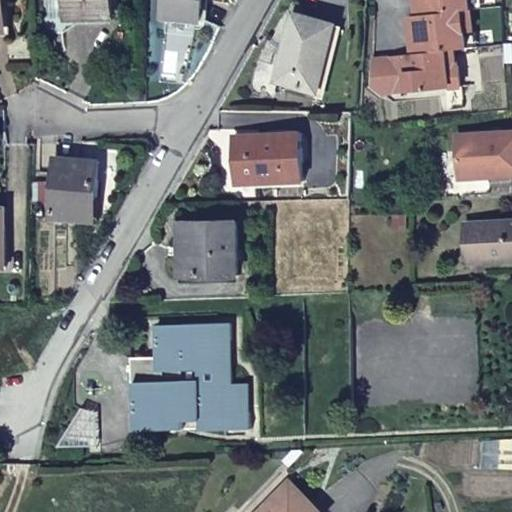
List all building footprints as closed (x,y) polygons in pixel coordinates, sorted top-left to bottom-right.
[(113,16),(112,0),(65,0),(66,17),(113,16)] [(200,20),(202,0),(164,0),(163,16),(200,20)] [(415,0),(417,16),(473,10),(471,0),(415,0)] [(471,0),(473,10),(480,9),(479,0),(471,0)] [(408,16),(413,54),(453,50),(469,48),(467,29),(475,27),(473,10),(417,16),(408,16)] [(335,24),(294,12),(274,79),(317,91),(335,24)] [(469,48),(477,47),(475,27),(467,29),(469,48)] [(413,54),(389,56),(372,58),(370,87),(382,95),(449,88),(447,68),(455,68),(453,50),(413,54)] [(447,68),(449,88),(462,87),(460,67),(455,68),(447,68)] [(511,173),(511,129),(457,133),(459,176),(511,173)] [(303,179),(301,132),(234,135),(236,182),(303,179)] [(92,178),(94,161),(55,157),(50,216),(95,220),(99,179),(92,178)] [(101,161),(94,161),(92,178),(99,179),(101,161)] [(239,273),(237,220),(178,221),(180,274),(239,273)] [(511,220),(466,223),(467,249),(484,248),(484,260),(511,258),(511,220)] [(484,248),(467,249),(468,261),(484,260),(484,248)] [(135,428),(157,427),(157,420),(200,418),(200,426),(200,429),(253,427),(252,409),(244,409),(243,382),(234,382),(234,367),(226,367),(225,339),(232,339),(231,322),(155,324),(156,356),(162,356),(162,362),(130,363),(135,428)] [(234,367),(232,339),(225,339),(226,367),(234,367)] [(244,409),(252,409),(251,382),(243,382),(244,409)] [(157,420),(157,427),(200,426),(200,418),(157,420)] [(313,511),(288,487),(262,511),(313,511)]
